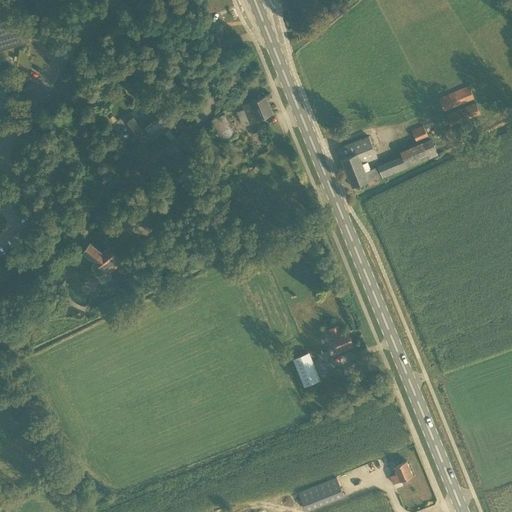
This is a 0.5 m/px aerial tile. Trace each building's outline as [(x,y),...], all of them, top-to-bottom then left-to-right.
[(0,49),(22,43),(14,18),(0,22),(0,49)] [(38,80),(32,77),(29,75),(26,75),(25,78),(24,77),(21,82),(22,83),(20,85),(21,87),(30,93),(32,93),(38,83),(38,80)] [(0,110),(6,112),(15,88),(0,82),(0,110)] [(439,98),(444,110),(474,98),(469,85),(439,98)] [(244,108),(250,122),(257,119),(273,113),(266,95),(243,104),(244,108)] [(153,136),(167,126),(169,128),(168,128),(169,129),(184,118),(183,117),(181,118),(173,108),(167,112),(163,115),(159,110),(160,109),(160,108),(160,106),(160,105),(160,104),(159,103),(159,102),(158,101),(158,100),(157,99),(156,98),(155,98),(154,98),(153,97),(151,97),(150,97),(149,97),(148,98),(147,98),(146,99),(145,100),(144,101),(144,102),(143,103),(143,104),(142,105),(142,106),(142,107),(143,108),(143,109),(143,110),(144,111),(145,112),(146,113),(147,114),(148,114),(149,115),(150,115),(151,115),(152,115),(156,120),(145,128),(140,120),(137,122),(133,117),(128,122),(143,142),(153,135),(153,136)] [(475,102),(445,114),(450,126),(480,113),(475,102)] [(105,113),(100,106),(94,111),(104,124),(110,119),(105,113)] [(222,143),(236,135),(224,114),(211,121),(222,143)] [(417,141),(428,136),(423,125),(412,130),(417,141)] [(352,187),(379,177),(375,168),(365,172),(362,163),(377,157),(376,153),(371,143),(369,136),(337,149),(352,187)] [(400,169),(396,159),(378,167),(382,176),(400,169)] [(102,253),(90,243),(83,251),(95,260),(91,263),(91,268),(96,274),(100,275),(106,270),(108,273),(122,262),(110,247),(102,253)] [(155,245),(148,251),(164,267),(170,262),(155,245)] [(341,334),(338,325),(330,328),(334,337),(333,337),(338,350),(353,344),(348,331),(341,334)] [(309,384),(323,378),(311,351),(297,357),(309,384)] [(390,454),(383,457),(385,462),(392,459),(390,454)] [(394,483),(413,475),(406,460),(394,465),(397,473),(390,476),(394,483)] [(302,491),(309,510),(346,496),(339,477),(302,491)]
